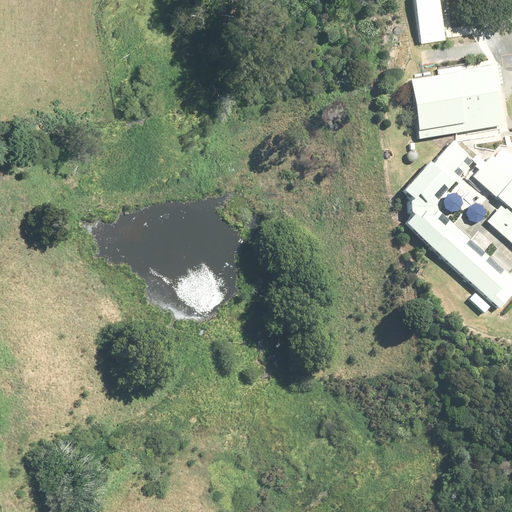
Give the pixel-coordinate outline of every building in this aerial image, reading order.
[(405,0),(414,53),(442,48),(434,0),(405,0)] [(399,89),(408,149),(504,134),(495,74),(399,89)] [(470,188),(511,228),(511,153),(507,149),(470,188)] [(438,150),(396,198),(414,213),(456,166),(438,150)] [(441,209),(442,210),(443,211),(443,212),(444,213),(445,214),(447,215),(449,215),(450,215),(452,215),(453,215),(455,214),(456,213),(457,212),(458,210),(459,209),(460,207),(460,206),(460,204),(459,202),(458,201),(457,200),(456,198),(455,197),(453,197),(452,196),(450,196),(449,196),(447,197),(445,197),(444,198),(443,199),(442,201),(441,202),(441,204),(441,206),(441,207),(441,209)] [(491,314),(511,290),(420,208),(399,231),(491,314)]
